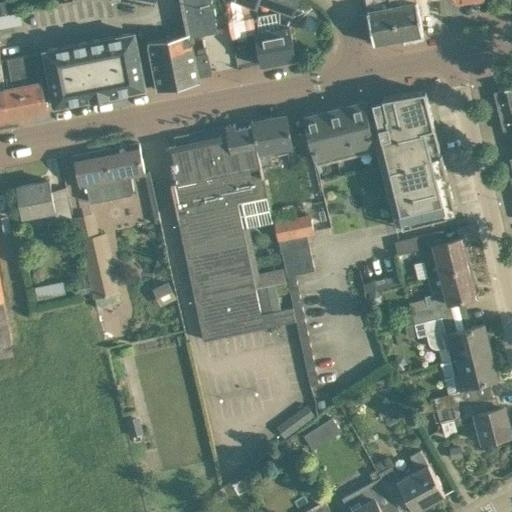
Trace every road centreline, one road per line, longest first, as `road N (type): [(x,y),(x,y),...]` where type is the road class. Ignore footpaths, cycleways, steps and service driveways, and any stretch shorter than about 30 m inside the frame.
road 1 (tertiary): [(0,141),(362,72)]
road 2 (residential): [(511,296),(453,53)]
